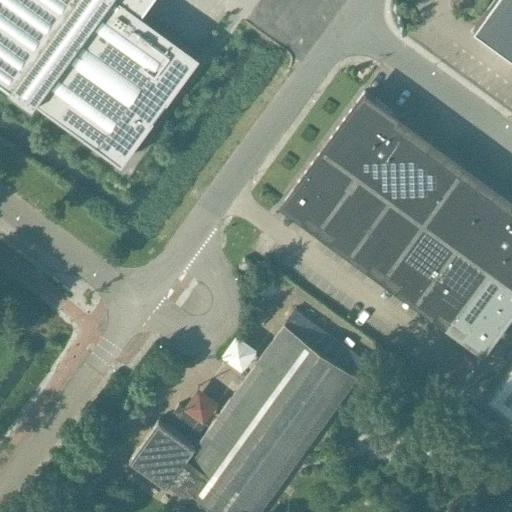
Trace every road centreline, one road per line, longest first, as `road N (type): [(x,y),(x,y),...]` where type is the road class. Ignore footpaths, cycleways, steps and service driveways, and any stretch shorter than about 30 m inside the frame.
road 1 (unknown): [(226,187),(453,359)]
road 2 (unclassified): [(180,250),(345,25)]
road 3 (unclassified): [(0,497),(140,307)]
road 4 (unclassified): [(345,25),(511,143)]
road 5 (unclassified): [(140,307),(184,338),(224,324),(232,303),(221,279),(180,250)]
road 6 (unclassified): [(140,307),(0,203)]
